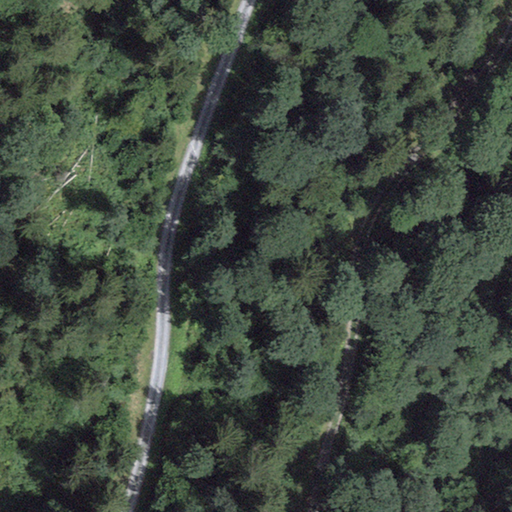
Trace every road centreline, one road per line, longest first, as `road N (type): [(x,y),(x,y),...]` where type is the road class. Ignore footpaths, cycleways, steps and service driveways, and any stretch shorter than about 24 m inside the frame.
road 1 (track): [(511,32),(365,229),(351,359),(315,511)]
road 2 (track): [(253,0),(175,226),(164,357),(130,511)]
